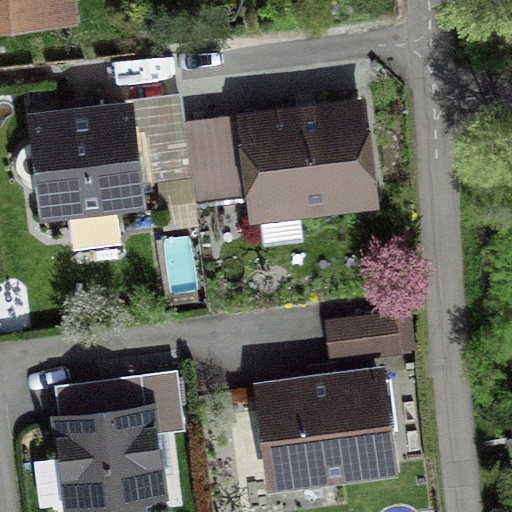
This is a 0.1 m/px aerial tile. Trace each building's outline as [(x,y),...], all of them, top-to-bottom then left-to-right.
[(66,0),(0,0),(0,21),(67,17),(66,0)] [(378,109),(196,133),(207,211),(258,205),(262,230),(392,213),(378,109)] [(142,112),(42,127),(57,231),(157,216),(142,112)] [(418,315),(335,326),(340,372),(424,362),(418,315)] [(397,373),(265,392),(280,493),(411,474),(397,373)] [(185,511),(170,407),(63,423),(75,511),(185,511)]
